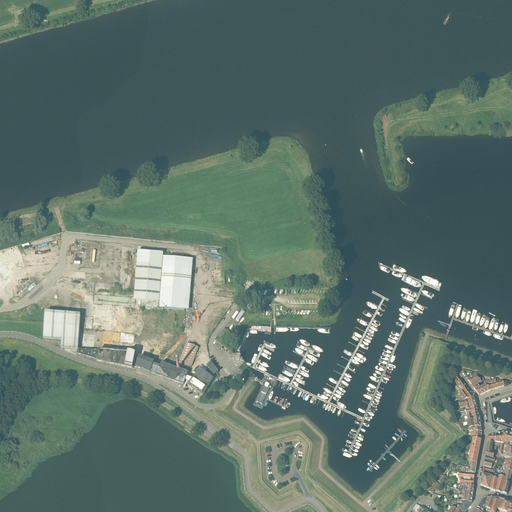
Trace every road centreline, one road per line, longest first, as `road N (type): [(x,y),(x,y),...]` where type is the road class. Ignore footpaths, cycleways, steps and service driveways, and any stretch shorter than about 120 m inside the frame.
road 1 (residential): [(152,383),(199,405),(219,404),(229,386),(211,344),(236,304),(318,299)]
road 2 (tertiary): [(0,422),(28,386),(60,379),(138,391),(218,434)]
road 3 (tertiary): [(152,383),(0,334)]
